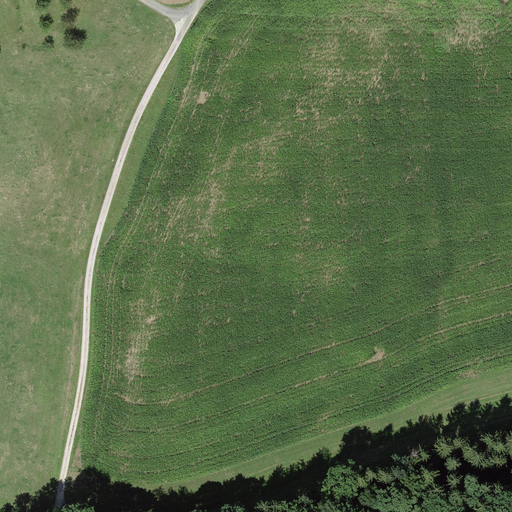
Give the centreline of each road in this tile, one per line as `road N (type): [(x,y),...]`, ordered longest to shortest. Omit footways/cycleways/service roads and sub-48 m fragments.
road 1 (track): [(57,508),(83,370),(89,256),(123,147),(182,23)]
road 2 (track): [(250,511),(511,439)]
